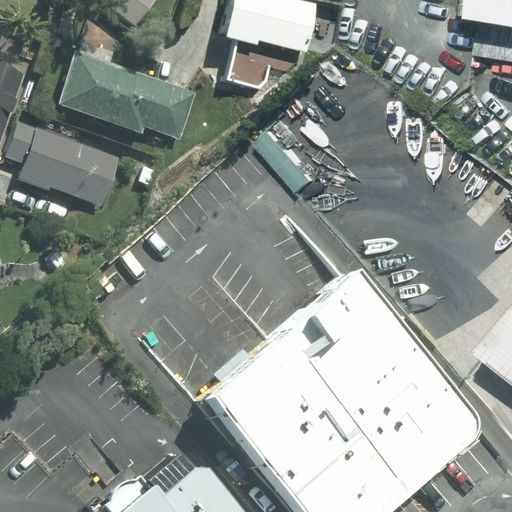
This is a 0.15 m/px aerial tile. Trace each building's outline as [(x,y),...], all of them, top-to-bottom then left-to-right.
[(97,0),(93,5),(126,31),(150,0),(97,0)] [(296,59),(306,8),(263,0),(216,0),(207,47),(241,54),(242,49),(296,59)] [(511,0),(470,0),(467,20),(511,27),(511,0)] [(174,144),(190,97),(63,56),(45,112),(132,140),(135,132),(174,144)] [(0,121),(14,80),(0,77),(0,121)] [(94,211),(110,161),(8,127),(0,151),(0,163),(13,168),(7,185),(39,196),(40,193),(94,211)] [(312,179),(266,130),(251,144),(297,193),(312,179)] [(436,272),(421,257),(385,292),(400,307),(436,272)] [(375,511),(469,431),(336,279),(188,407),(279,511),(375,511)] [(511,315),(478,356),(511,384),(511,315)] [(229,511),(189,466),(136,511),(229,511)]
